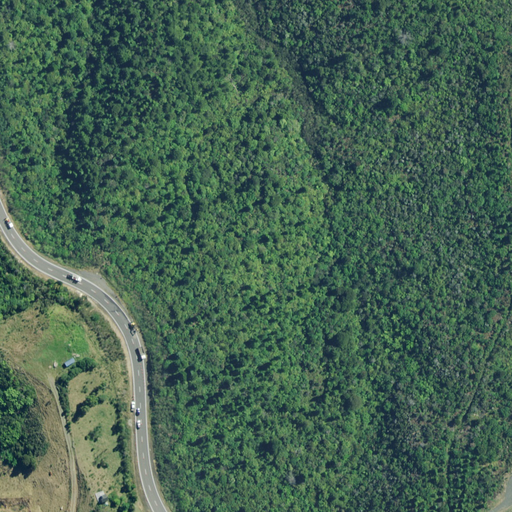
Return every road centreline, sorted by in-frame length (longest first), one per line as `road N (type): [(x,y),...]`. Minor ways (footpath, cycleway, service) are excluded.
road 1 (primary): [(0,201),(39,257),(101,293),(131,330),(156,472),(176,511)]
road 2 (track): [(434,511),(511,279)]
